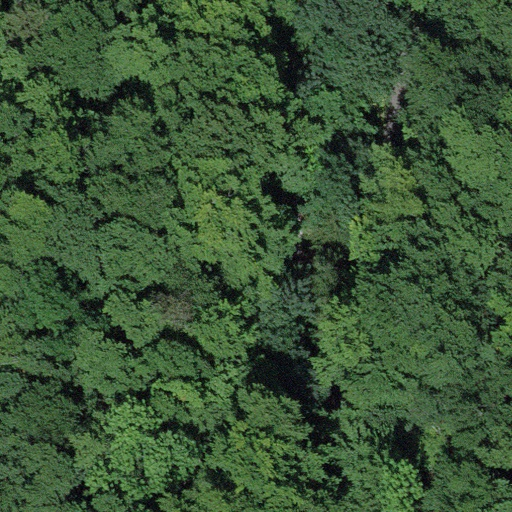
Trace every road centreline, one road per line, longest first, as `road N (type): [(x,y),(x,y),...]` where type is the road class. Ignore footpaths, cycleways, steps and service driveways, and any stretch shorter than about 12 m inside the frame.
road 1 (track): [(415,0),(365,251),(355,480),(367,511)]
road 2 (track): [(355,480),(338,450),(306,307),(287,0)]
